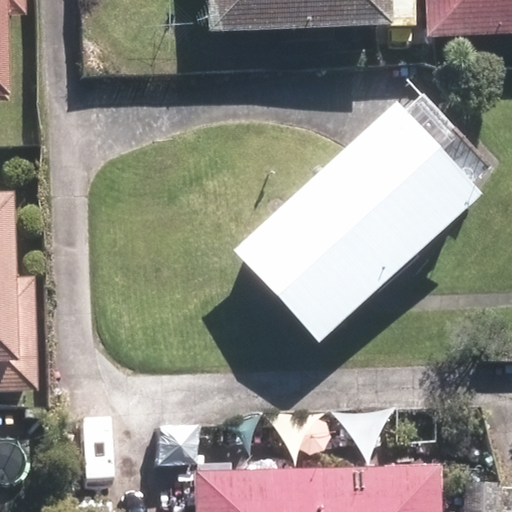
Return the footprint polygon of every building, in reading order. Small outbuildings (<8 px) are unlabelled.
[(22,0),(0,0),(0,81),(13,81),(11,4),(23,3),(22,0)] [(395,15),(394,0),(205,0),(206,20),(395,15)] [(511,0),(424,0),(425,28),(511,23),(511,0)] [(399,91),(233,239),(318,334),(483,186),(399,91)] [(18,265),(17,177),(0,177),(0,380),(32,380),(30,264),(18,265)] [(442,511),(442,454),(194,456),(194,511),(442,511)] [(495,511),(495,473),(457,472),(456,511),(495,511)]
